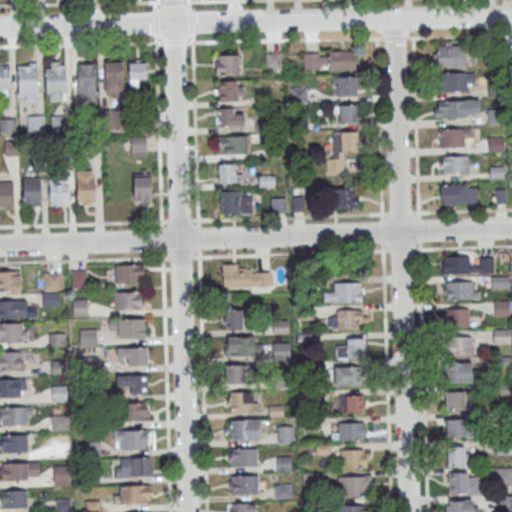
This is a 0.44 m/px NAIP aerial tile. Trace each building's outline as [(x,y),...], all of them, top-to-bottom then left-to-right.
[(469,45),(436,45),(436,67),(469,67),(469,45)] [(356,70),(356,53),(304,52),(304,70),(356,70)] [(266,69),(280,69),(280,53),(266,53),(266,69)] [(240,54),(216,54),(216,73),(240,73),(240,54)] [(105,62),(122,62),(123,88),(106,89),(105,62)] [(129,82),(147,82),(147,62),(129,62),(129,82)] [(19,66),(29,66),(29,63),(37,63),(38,95),(35,95),(35,102),(26,102),(25,95),(20,95),(19,66)] [(0,64),(9,64),(10,90),(0,90),(0,64)] [(78,64),(95,64),(96,100),(79,100),(78,64)] [(46,69),(52,68),(51,65),(65,65),(66,93),(61,93),(61,101),(50,101),(49,94),(46,94),(46,69)] [(472,73),(438,73),(438,92),(472,92),(472,73)] [(358,96),(357,76),(334,77),(335,96),(358,96)] [(242,81),(217,81),(217,99),(242,99),(242,81)] [(478,100),(433,100),(433,118),(478,118),(478,100)] [(357,104),(337,104),(337,123),(357,123),(357,104)] [(216,107),(216,125),(245,125),(245,115),(235,115),(235,107),(216,107)] [(27,116),(45,115),(45,133),(28,134),(27,116)] [(51,115),(72,115),(72,132),(52,132),(51,115)] [(74,116),(87,116),(88,130),(74,130),(74,116)] [(0,119),(17,118),(18,133),(0,133),(0,119)] [(438,128),(438,147),(464,147),(464,137),(471,137),(471,128),(438,128)] [(334,132),(334,155),(326,155),(327,173),(343,173),(343,152),(357,151),(357,131),(334,132)] [(147,135),(131,135),(131,156),(147,156),(147,135)] [(218,135),(218,153),(247,153),(247,135),(218,135)] [(488,136),(488,150),(503,150),(503,136),(488,136)] [(87,139),(101,139),(101,152),(88,153),(87,139)] [(31,141),(45,141),(45,154),(32,155),(31,141)] [(5,142),(18,142),(19,156),(6,156),(5,142)] [(439,172),(468,172),(468,155),(439,155),(439,172)] [(218,182),(244,182),(244,163),(218,163),(218,182)] [(77,171),(93,171),(93,178),(95,178),(96,204),(78,205),(77,171)] [(134,174),(152,174),(152,200),(135,200),(134,174)] [(50,176),(68,176),(69,205),(51,205),(50,176)] [(274,186),(274,176),(260,176),(260,186),(274,186)] [(23,178),(41,177),(42,203),(24,204),(23,178)] [(0,182),(14,182),(15,208),(0,208),(0,182)] [(477,203),(477,184),(441,184),(441,203),(477,203)] [(359,207),(359,187),(337,187),(337,207),(359,207)] [(219,214),(251,214),(251,190),(219,190),(219,214)] [(271,213),(285,213),(285,198),(271,198),(271,213)] [(474,256),(442,256),(442,274),(494,274),(494,257),(474,257),(474,256)] [(116,265),(144,265),(144,283),(116,283),(116,265)] [(222,269),(222,288),(271,288),(271,269),(222,269)] [(71,271),(86,271),(87,288),(72,288),(71,271)] [(0,272),(21,272),(21,290),(0,290),(0,272)] [(44,273),(62,272),(63,290),(45,291),(44,273)] [(444,281),(444,299),(479,299),(479,290),(471,290),(471,281),(444,281)] [(362,301),(362,282),(334,282),(334,292),(324,292),(324,301),(362,301)] [(43,293),(60,292),(60,306),(43,307),(43,293)] [(116,293),(141,292),(142,309),(116,310),(116,293)] [(73,300),(87,299),(88,317),(74,317),(73,300)] [(0,301),(26,301),(26,318),(1,319),(0,301)] [(299,307),(314,306),(315,320),(299,320),(299,307)] [(444,326),(469,326),(469,308),(444,308),(444,326)] [(242,309),(225,309),(225,329),(242,329),(242,309)] [(365,309),(329,309),(329,328),(365,328),(365,309)] [(120,320),(145,320),(146,337),(120,338),(120,320)] [(273,320),(289,320),(289,333),(273,333),(273,320)] [(0,323),(22,323),(23,341),(0,341),(0,323)] [(80,330),(97,329),(97,345),(81,346),(80,330)] [(49,333),(63,333),(63,347),(50,347),(49,333)] [(297,334),(311,334),(312,345),(298,345),(297,334)] [(225,355),(261,355),(261,336),(225,336),(225,355)] [(445,354),(471,354),(471,336),(445,336),(445,354)] [(336,357),(365,357),(365,337),(346,337),(346,346),(336,346),(336,357)] [(274,344),(290,343),(290,360),(274,361),(274,344)] [(118,349),(148,348),(148,365),(129,366),(128,358),(118,358),(118,349)] [(0,352),(23,352),(23,369),(0,369),(0,352)] [(83,357),(96,356),(97,370),(84,371),(83,357)] [(52,361),(66,360),(66,374),(53,374),(52,361)] [(472,382),(472,362),(445,362),(445,382),(472,382)] [(298,363),(314,363),(315,378),(299,379),(298,363)] [(226,365),(257,364),(258,379),(246,379),(246,384),(227,384),(226,365)] [(361,366),(334,366),(334,385),(361,385),(361,366)] [(274,373),(290,372),(290,388),(275,389),(274,373)] [(117,376),(148,375),(148,393),(131,394),(131,386),(117,387),(117,376)] [(0,379),(26,379),(27,390),(21,390),(21,397),(0,397),(0,379)] [(53,387),(66,387),(67,401),(53,401),(53,387)] [(299,389),(315,388),(315,404),(300,405),(299,389)] [(91,391),(105,390),(105,404),(92,405),(91,391)] [(445,408),(472,408),(472,391),(445,391),(445,408)] [(231,392),(260,392),(261,413),(231,413),(231,392)] [(365,394),(338,394),(338,412),(365,412),(365,394)] [(119,404),(145,403),(145,420),(120,421),(119,404)] [(269,406),(283,406),(284,417),(270,417),(269,406)] [(1,408),(33,407),(33,415),(27,415),(27,425),(2,426),(1,408)] [(52,416),(69,415),(70,429),(53,430),(52,416)] [(303,417),(317,416),(317,428),(303,428),(303,417)] [(445,438),(467,438),(467,419),(445,419),(445,438)] [(231,420),(261,420),(261,441),(232,441),(231,420)] [(365,422),(335,422),(335,440),(365,440),(365,422)] [(278,427),(294,426),(294,442),(278,442),(278,427)] [(115,431),(148,430),(148,449),(122,449),(122,440),(115,440),(115,431)] [(2,435),(28,435),(28,452),(3,453),(2,435)] [(85,442),(100,442),(100,456),(85,456),(85,442)] [(317,443),(331,443),(331,454),(317,454),(317,443)] [(55,445),(68,444),(69,458),(56,459),(55,445)] [(447,447),(447,466),(466,466),(466,447),(447,447)] [(231,449),(257,448),(258,466),(231,467),(231,449)] [(340,450),(367,449),(367,467),(341,468),(340,450)] [(276,456),(292,456),(293,471),(277,472),(276,456)] [(121,459),(150,458),(151,476),(116,477),(116,467),(121,467),(121,459)] [(2,463),(39,462),(40,477),(28,477),(28,480),(3,481),(2,463)] [(53,471),(67,470),(67,484),(54,485),(53,471)] [(78,471),(92,470),(92,484),(79,485),(78,471)] [(303,473),(319,473),(320,488),(304,489),(303,473)] [(449,474),(449,494),(479,494),(479,474),(449,474)] [(232,476),(258,475),(259,494),(232,494),(232,476)] [(338,476),(368,476),(368,497),(339,497),(338,476)] [(275,485),(291,485),(291,498),(275,498),(275,485)] [(121,487),(150,486),(151,500),(147,500),(147,504),(121,504),(121,487)] [(2,491),(27,491),(28,508),(2,509),(2,491)] [(86,511),(86,501),(101,500),(101,511),(86,511)] [(305,511),(305,501),(321,501),(321,511),(305,511)]
